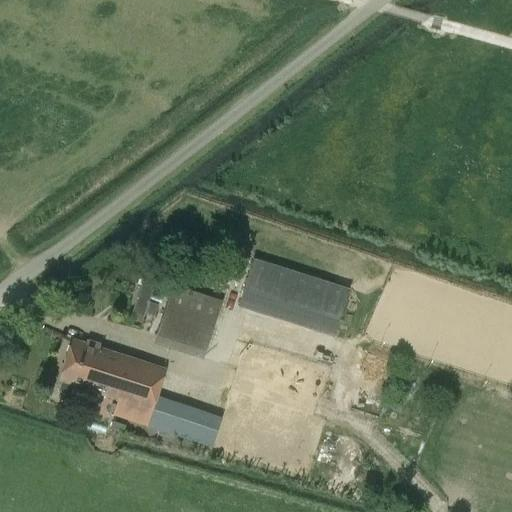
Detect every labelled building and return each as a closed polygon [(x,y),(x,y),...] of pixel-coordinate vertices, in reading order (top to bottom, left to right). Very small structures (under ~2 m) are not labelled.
[(349,289),(254,259),(238,306),(334,335),(349,289)] [(156,280),(144,276),(130,318),(142,322),(145,313),(154,316),(157,305),(151,303),(148,302),(156,280)] [(221,301),(174,286),(157,337),(172,342),(170,347),(202,357),(221,301)] [(85,399),(89,389),(118,398),(112,414),(147,426),(165,371),(72,341),(60,379),(63,380),(59,391),(85,399)] [(126,426),(113,421),(110,428),(124,433),(126,426)]
